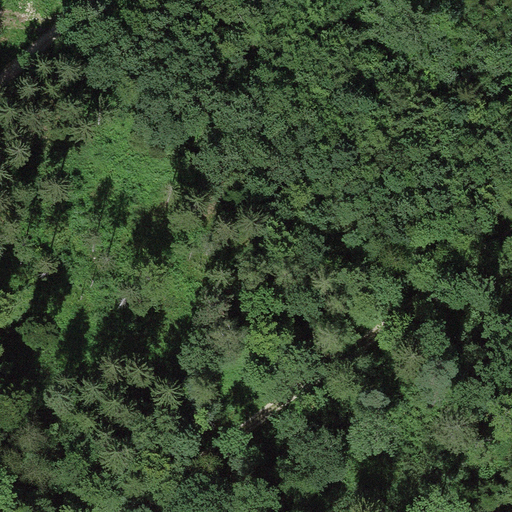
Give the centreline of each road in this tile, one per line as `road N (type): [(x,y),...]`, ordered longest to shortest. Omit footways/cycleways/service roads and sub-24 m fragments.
road 1 (track): [(147,511),(511,234)]
road 2 (track): [(0,84),(91,0)]
